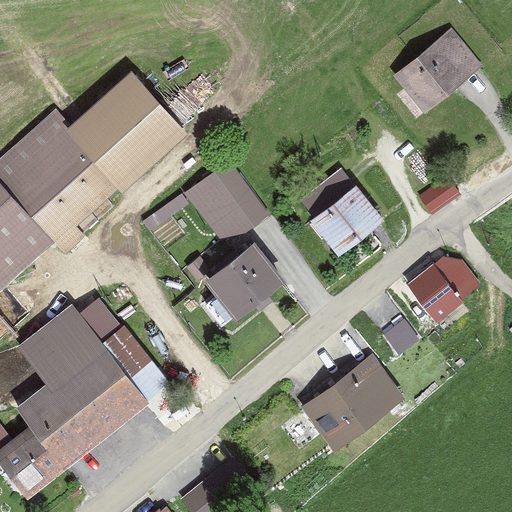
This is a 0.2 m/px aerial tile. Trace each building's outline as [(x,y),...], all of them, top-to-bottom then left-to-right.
[(396,75),(427,115),(473,80),(442,40),(396,75)] [(74,129),(57,110),(0,159),(0,294),(59,242),(68,252),(87,236),(77,226),(122,187),(128,193),(193,135),(136,73),(74,129)] [(268,212),(231,164),(187,197),(224,245),(268,212)] [(312,224),(342,263),(390,225),(360,187),(357,189),(341,169),(299,201),(315,222),(312,224)] [(434,216),(462,194),(447,176),(419,198),(434,216)] [(216,281),(247,322),(291,289),(260,248),(216,281)] [(412,287),(441,326),(472,303),(443,264),(412,287)] [(76,304),(20,347),(50,385),(19,408),(34,426),(15,441),(2,423),(0,425),(0,462),(4,460),(36,501),(160,405),(76,304)] [(385,337),(402,361),(426,343),(409,320),(385,337)] [(307,409),(342,455),(407,407),(372,361),(307,409)] [(239,460),(187,503),(194,511),(237,511),(264,490),(239,460)]
